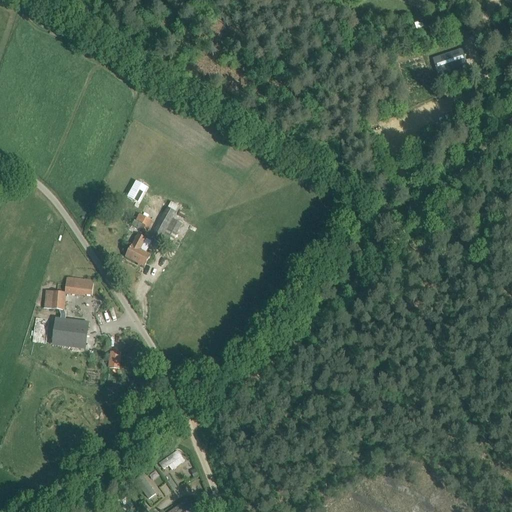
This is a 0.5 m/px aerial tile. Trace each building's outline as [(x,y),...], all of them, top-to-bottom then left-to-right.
[(463,53),(462,52),(437,60),(441,72),(458,67),(456,59),(462,58),(461,54),(463,53)] [(140,204),(149,187),(137,180),(128,197),(140,204)] [(182,224),(173,219),(180,208),(171,203),(152,237),(161,242),(164,236),(173,240),(182,224)] [(153,221),(140,215),(134,228),(147,234),(153,221)] [(145,267),(147,263),(151,256),(146,253),(152,242),(138,235),(126,257),(145,267)] [(65,293),(83,295),(92,296),(94,281),(67,278),(65,293)] [(48,335),(49,320),(36,318),(33,342),(46,344),(48,335)] [(70,344),(84,346),(86,326),(73,324),(72,325),(62,324),(60,342),(70,343),(70,344)] [(110,368),(120,369),(121,353),(112,352),(110,362),(110,368)] [(169,466),(172,470),(186,461),(178,450),(160,462),(164,469),(169,466)] [(145,474),(136,479),(147,500),(156,495),(145,474)] [(185,499),(167,511),(194,511),(195,511),(185,499)]
